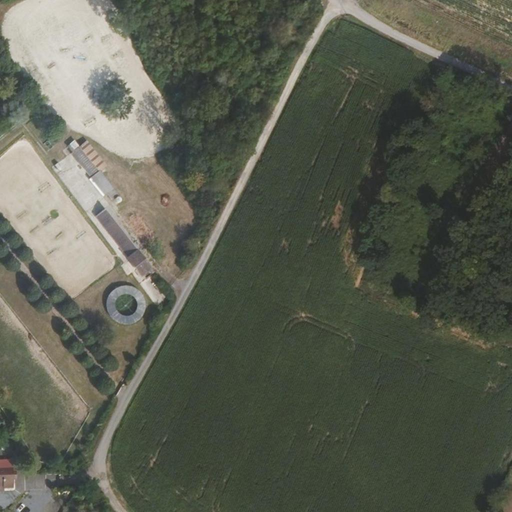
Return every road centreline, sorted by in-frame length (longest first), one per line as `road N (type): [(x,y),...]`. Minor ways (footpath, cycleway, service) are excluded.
road 1 (track): [(117,511),(96,473),(98,452),(332,0)]
road 2 (track): [(511,91),(332,0)]
